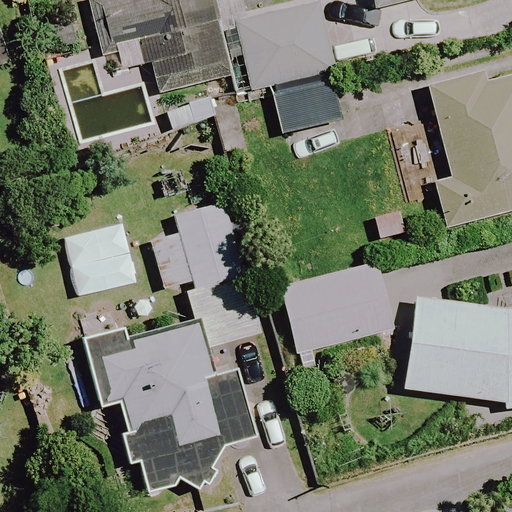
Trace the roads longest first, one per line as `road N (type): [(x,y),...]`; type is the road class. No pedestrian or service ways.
road 1 (unknown): [(511,430),(349,472),(251,511)]
road 2 (unknown): [(511,92),(346,130)]
road 3 (unknown): [(511,21),(475,48),(380,62)]
